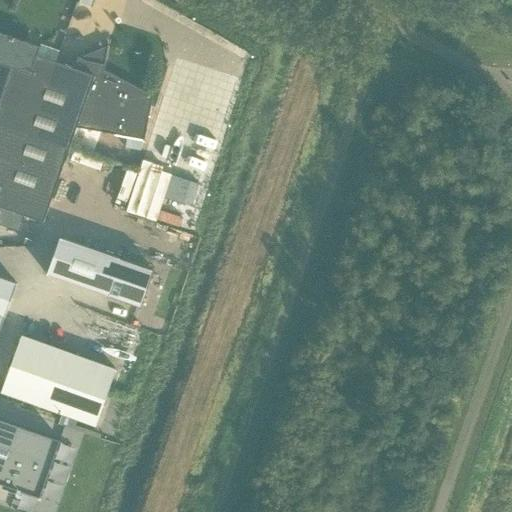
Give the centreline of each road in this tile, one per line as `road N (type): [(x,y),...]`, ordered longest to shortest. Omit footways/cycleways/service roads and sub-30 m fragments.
road 1 (unclassified): [(440,511),(511,300)]
road 2 (unclassified): [(511,76),(472,66),(346,0)]
